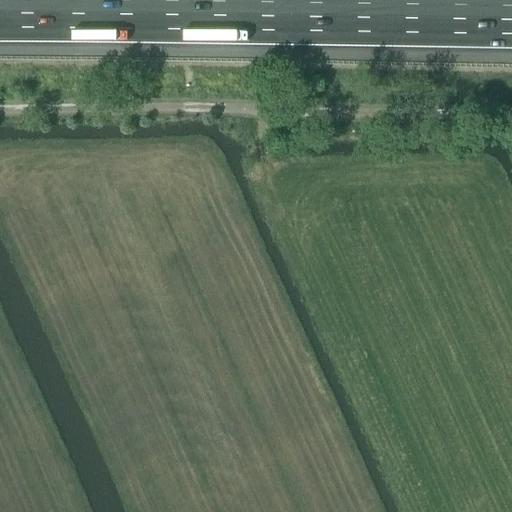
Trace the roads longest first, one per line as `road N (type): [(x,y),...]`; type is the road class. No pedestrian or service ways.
road 1 (motorway): [(0,20),(511,25)]
road 2 (track): [(511,114),(0,112)]
